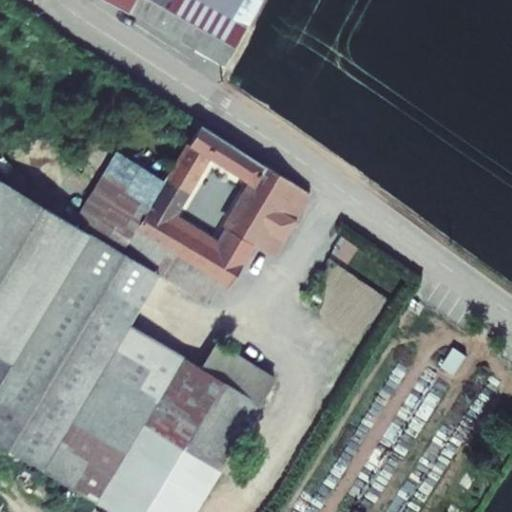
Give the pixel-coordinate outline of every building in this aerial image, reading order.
[(94,0),(161,35),(180,0),(94,0)] [(180,0),(161,35),(226,71),(263,0),(180,0)] [(308,196),(237,150),(235,151),(192,124),(158,182),(106,271),(150,297),(161,279),(209,308),(222,288),(231,293),(253,257),(268,267),(308,196)] [(57,355),(106,271),(158,182),(111,154),(68,223),(91,237),(28,340),(57,355)] [(0,357),(13,365),(28,340),(91,237),(68,223),(1,181),(0,182),(0,357)] [(106,271),(57,355),(74,365),(33,467),(43,473),(106,511),(196,511),(221,472),(275,384),(216,349),(199,375),(129,331),(150,297),(106,271)] [(57,355),(28,340),(13,365),(0,387),(0,447),(33,467),(74,365),(57,355)] [(0,387),(13,365),(0,357),(0,387)]
